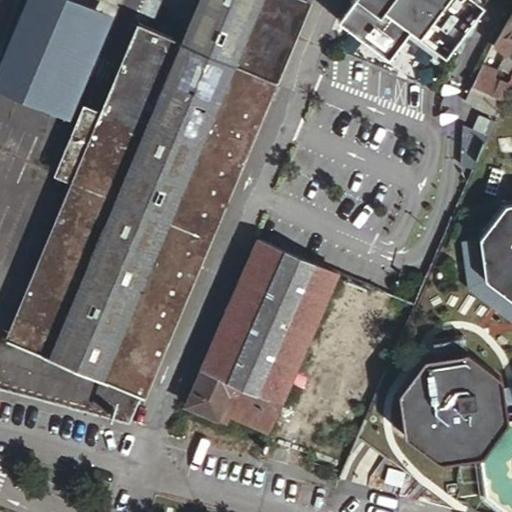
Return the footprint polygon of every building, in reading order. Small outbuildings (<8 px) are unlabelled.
[(112,15),(76,0),(27,0),(0,64),(0,92),(67,122),(112,15)] [(307,1),(303,0),(146,0),(98,115),(80,108),(53,173),(70,181),(4,339),(140,396),(307,1)] [(444,65),(483,14),(464,0),(357,0),(354,4),(379,23),(383,18),(444,65)] [(511,45),(511,9),(492,46),(505,56),(511,45)] [(499,99),(511,77),(511,60),(505,56),(496,72),(484,93),(499,99)] [(470,85),(484,93),(496,72),(482,64),(470,85)] [(502,101),(511,105),(511,77),(499,99),(502,101)] [(484,93),(479,90),(473,105),(496,115),(502,101),(499,99),(484,93)] [(477,115),(471,128),(481,133),(487,119),(477,115)] [(511,201),(502,203),(477,238),(484,279),(511,300),(511,201)] [(255,239),(184,406),(214,419),(218,411),(229,415),(266,430),(335,273),(255,239)] [(478,455),(505,419),(499,379),(466,353),(423,359),(398,392),(403,435),(437,460),(478,455)] [(226,424),(229,415),(218,411),(214,419),(226,424)] [(511,511),(511,418),(505,419),(478,455),(483,495),(506,511),(511,511)] [(319,448),(346,457),(353,435),(326,426),(319,448)]
